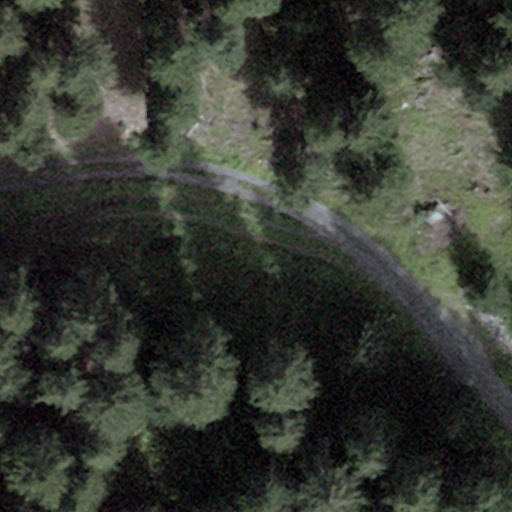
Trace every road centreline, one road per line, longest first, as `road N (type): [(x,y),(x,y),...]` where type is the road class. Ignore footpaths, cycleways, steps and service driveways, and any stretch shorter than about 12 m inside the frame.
road 1 (track): [(431,303),(309,209),(146,165),(0,183)]
road 2 (track): [(0,247),(124,211),(164,209),(237,220),(431,303)]
road 3 (track): [(431,303),(464,368),(511,414)]
